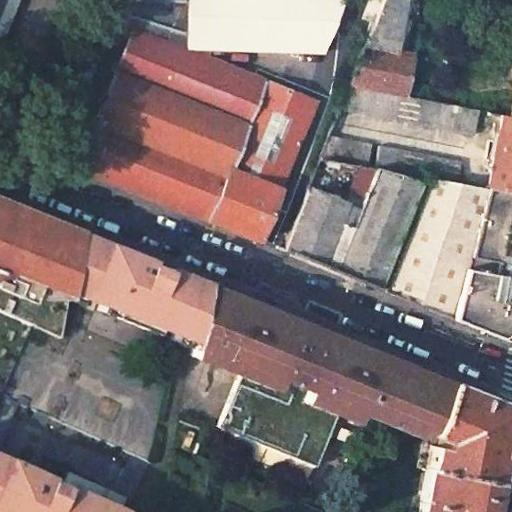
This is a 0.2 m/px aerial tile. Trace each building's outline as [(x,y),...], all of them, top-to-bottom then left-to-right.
[(0,0),(0,48),(18,0),(0,0)] [(113,0),(106,19),(132,29),(186,49),(322,54),(342,0),(113,0)] [(413,0),(379,0),(370,23),(347,84),(405,95),(412,56),(394,53),(401,10),(413,12),(413,0)] [(379,0),(365,0),(358,19),(370,23),(379,0)] [(312,101),(186,49),(132,29),(76,167),(255,240),(312,101)] [(472,135),(478,110),(405,95),(347,84),(337,109),(472,135)] [(511,116),(510,116),(487,112),(484,124),(497,126),(485,185),(485,187),(511,192),(511,116)] [(327,135),(318,158),(366,167),(370,144),(327,135)] [(377,145),(373,168),(427,177),(485,188),(485,187),(485,185),(479,182),(463,179),(464,171),(458,169),(460,161),(377,145)] [(342,205),(305,189),(281,250),(377,289),(418,182),(373,168),(366,167),(358,167),(342,205)] [(498,338),(511,330),(511,192),(485,187),(485,188),(427,177),(381,291),(498,338)] [(67,288),(77,232),(68,231),(58,230),(49,228),(41,225),(34,222),(31,220),(33,214),(0,200),(0,308),(31,322),(58,335),(67,288)] [(194,339),(204,283),(163,266),(161,272),(144,265),(146,259),(77,232),(67,288),(96,300),(94,307),(155,331),(158,323),(194,339)] [(425,433),(445,381),(204,283),(194,339),(191,356),(238,374),(217,427),(314,467),(340,406),(359,413),(358,415),(364,417),(412,436),(425,433)] [(445,381),(425,433),(433,435),(430,440),(425,467),(492,481),(507,406),(445,381)] [(0,511),(123,511),(119,510),(125,497),(68,472),(61,486),(36,475),(37,471),(0,453),(0,447),(20,402),(2,393),(0,397),(0,511)] [(425,467),(416,511),(485,511),(492,481),(425,467)]
